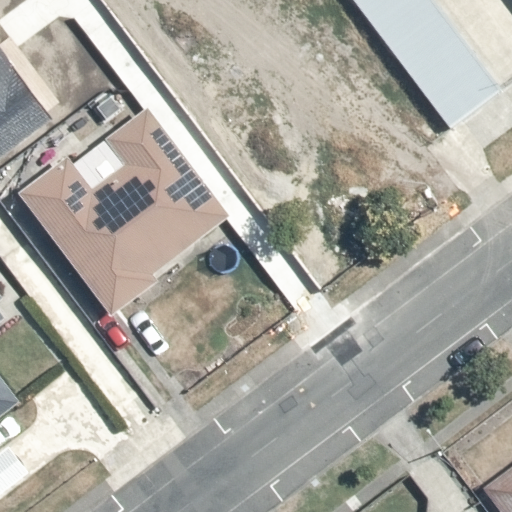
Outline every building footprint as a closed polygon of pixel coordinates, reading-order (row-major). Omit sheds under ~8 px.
[(175,16),(162,0),(142,0),(133,7),(201,98),(227,79),(243,66),(195,1),(175,16)] [(162,0),(175,16),(196,0),(162,0)] [(357,0),(456,131),(507,93),(472,46),(436,0),(357,0)] [(511,0),(503,0),(511,11),(511,0)] [(243,66),(227,79),(320,205),(406,141),(323,30),(305,43),(294,29),(243,66)] [(0,163),(41,131),(0,78),(0,163)] [(232,220),(150,111),(85,160),(74,145),(19,186),(117,316),(162,283),(157,276),(232,220)] [(0,326),(13,315),(0,299),(0,420),(25,400),(0,368),(0,326)] [(0,499),(34,474),(10,442),(0,449),(0,499)] [(494,511),(511,511),(511,463),(477,492),(494,511)]
